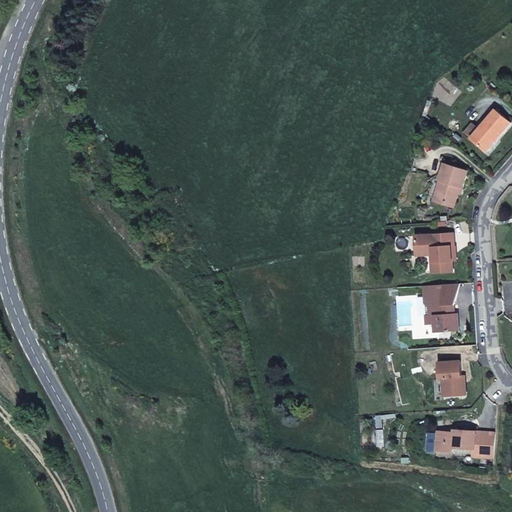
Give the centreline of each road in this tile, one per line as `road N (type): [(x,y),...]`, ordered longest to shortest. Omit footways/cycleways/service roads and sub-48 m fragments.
road 1 (secondary): [(0,252),(23,331),(78,431),(108,511)]
road 2 (residential): [(511,166),(481,220),(492,361),(511,385)]
